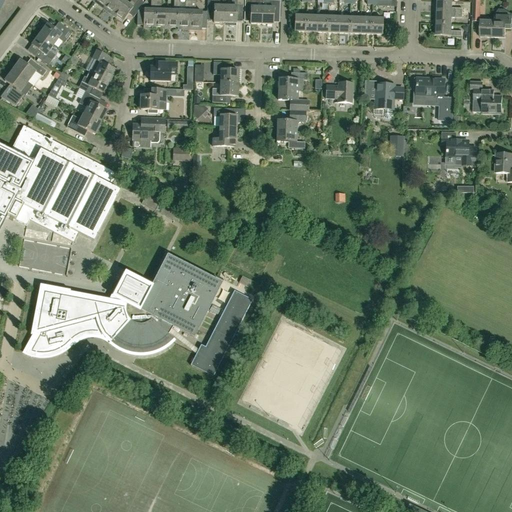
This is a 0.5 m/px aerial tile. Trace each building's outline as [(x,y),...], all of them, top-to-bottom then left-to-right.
[(109,0),(104,8),(113,14),(123,1),(121,0),(109,0)] [(137,13),(137,12),(143,4),(138,0),(131,0),(128,5),(123,1),(113,14),(123,21),(128,14),(133,18),(137,13)] [(141,8),(137,12),(137,13),(137,26),(143,27),(154,27),(155,0),(150,0),(150,11),(144,10),(141,8)] [(161,1),(155,0),(154,27),(166,28),(166,11),(160,11),(161,1)] [(178,12),(177,30),(188,31),(189,0),(186,0),(186,2),(185,2),(184,12),(178,12)] [(189,0),(188,31),(200,31),(200,29),(205,29),(206,13),(195,12),(195,2),(194,0),(189,0)] [(224,24),(225,7),(219,6),(218,0),(207,0),(207,12),(213,13),(213,23),(224,24)] [(231,7),(225,7),(224,24),(235,24),(236,10),(243,10),(243,1),(236,0),(231,0),(231,7)] [(177,30),(178,12),(178,1),(173,1),(173,11),(166,11),(166,28),(177,28),(177,30)] [(250,25),(261,25),(261,1),(245,1),(244,10),(250,10),(250,25)] [(261,1),(261,25),(272,26),(273,11),(279,12),(279,2),(261,1)] [(452,9),(452,3),(435,2),(435,13),(462,15),(462,14),(468,14),(468,10),(452,9)] [(494,23),(493,39),(505,39),(505,31),(511,31),(511,15),(505,11),(499,10),(495,17),(495,23),(494,23)] [(434,25),(451,26),(451,19),(462,19),(462,15),(435,13),(434,25)] [(304,33),(305,17),(294,16),(293,33),(304,33)] [(305,17),(304,33),(315,33),(316,17),(305,17)] [(327,18),(316,17),(315,33),(326,34),(327,18)] [(337,34),(338,18),(327,18),(326,34),(337,34)] [(349,18),(338,18),(337,34),(348,35),(349,18)] [(360,19),(349,18),(348,35),(359,35),(360,19)] [(370,35),(371,19),(360,19),(359,35),(370,35)] [(382,20),(371,19),(370,35),(381,36),(382,20)] [(493,39),(494,23),(480,22),(480,38),(493,39)] [(39,35),(53,46),(58,39),(63,43),(71,33),(65,29),(61,35),(46,25),(39,35)] [(451,32),(451,26),(434,25),(434,37),(461,38),(461,33),(451,32)] [(49,51),(53,46),(39,35),(31,46),(41,53),(37,59),(47,66),(51,60),(54,56),(49,51)] [(89,73),(109,83),(115,71),(103,65),(107,59),(95,53),(92,59),(96,61),(89,73)] [(11,71),(27,82),(32,86),(33,87),(41,77),(45,71),(33,62),(29,68),(19,60),(11,71)] [(150,68),(149,82),(169,82),(170,75),(176,75),(176,63),(164,62),(155,62),(155,68),(150,68)] [(219,84),(237,84),(238,71),(225,71),(226,64),(213,63),(212,76),(219,76),(219,84)] [(24,96),(32,86),(27,82),(11,71),(4,81),(14,89),(10,95),(22,103),(26,98),(24,96)] [(109,83),(89,73),(86,79),(84,78),(81,83),(78,89),(84,92),(89,95),(93,89),(104,94),(109,83)] [(65,82),(68,78),(61,74),(58,79),(65,82)] [(302,91),(303,81),(306,81),(307,74),(290,74),(290,80),(278,79),(278,90),(297,91),(302,91)] [(203,77),(200,75),(194,75),(194,83),(203,83),(203,77)] [(58,79),(55,84),(62,88),(65,82),(58,79)] [(443,99),(444,81),(416,79),(415,104),(425,105),(425,101),(436,101),(436,98),(443,99)] [(352,105),(353,84),(338,83),(338,87),(326,86),(325,100),(337,100),(337,104),(352,105)] [(237,97),(237,84),(219,84),(219,96),(212,96),(211,103),(224,104),(224,97),(237,97)] [(501,115),(502,99),(486,99),(486,92),(482,91),(483,84),(470,84),(470,95),(473,95),(473,114),(501,115)] [(374,110),(382,111),(382,114),(382,116),(383,117),(384,119),(386,120),(388,120),(390,119),(391,118),(392,117),(392,111),(393,111),(393,100),(402,101),(403,89),(394,89),(394,86),(375,85),(374,110)] [(155,90),(150,90),(150,97),(140,96),(139,111),(147,111),(147,114),(156,114),(156,111),(157,103),(165,103),(165,90),(155,90)] [(297,102),(297,91),(278,90),(277,101),(292,101),(292,107),(292,112),(305,112),(309,112),(309,102),(306,102),(297,102)] [(83,114),(100,123),(106,111),(93,105),(96,99),(89,95),(84,92),(78,104),(86,108),(83,114)] [(53,99),(48,96),(44,102),(50,105),(53,99)] [(192,118),(196,121),(207,110),(202,106),(198,106),(193,105),(192,118)] [(219,117),(219,128),(236,129),(236,117),(232,117),(233,110),(219,109),(219,110),(213,109),(213,117),(219,117)] [(277,121),(277,132),(296,132),(296,122),(305,123),(305,112),(292,112),(292,122),(277,121)] [(35,119),(49,127),(52,121),(38,114),(35,119)] [(94,135),(100,123),(83,114),(80,120),(72,116),(66,128),(78,134),(81,129),(94,135)] [(133,125),(132,148),(149,148),(149,142),(150,142),(150,144),(157,144),(159,142),(159,133),(163,133),(164,120),(141,120),(141,125),(133,125)] [(167,122),(167,129),(180,130),(180,122),(167,122)] [(111,187),(117,175),(23,126),(9,152),(0,147),(0,229),(6,218),(7,217),(26,227),(29,221),(72,243),(78,234),(93,242),(119,191),(111,187)] [(236,129),(219,128),(218,140),(212,139),(212,147),(232,148),(232,141),(236,141),(236,129)] [(296,132),(277,132),(276,142),(291,143),(291,149),(304,150),(304,143),(296,143),(296,132)] [(441,146),(446,146),(446,158),(461,159),(461,167),(470,167),(470,163),(475,163),(476,149),(468,148),(468,142),(455,142),(455,134),(441,134),(441,146)] [(403,157),(403,140),(392,139),(392,156),(403,157)] [(189,161),(189,150),(172,149),(172,160),(189,161)] [(511,155),(497,155),(496,174),(508,175),(507,184),(511,183),(511,155)] [(335,194),(335,203),(344,203),(344,194),(335,194)] [(182,214),(146,195),(141,204),(178,223),(182,214)] [(221,284),(167,256),(151,288),(125,274),(111,301),(40,288),(31,335),(36,334),(24,355),(32,357),(40,358),(48,358),(55,356),(63,354),(70,350),(76,345),(82,339),(86,336),(92,334),(97,333),(103,333),(109,335),(114,338),(122,344),(132,347),(142,348),(151,346),(160,342),(168,335),(172,328),(193,338),(221,284)] [(212,377),(252,301),(234,292),(234,291),(205,348),(200,346),(190,366),(212,377)] [(172,447),(131,427),(116,457),(138,467),(133,477),(127,473),(109,501),(125,511),(207,511),(212,503),(230,511),(244,482),(203,462),(200,468),(169,453),(172,447)]
